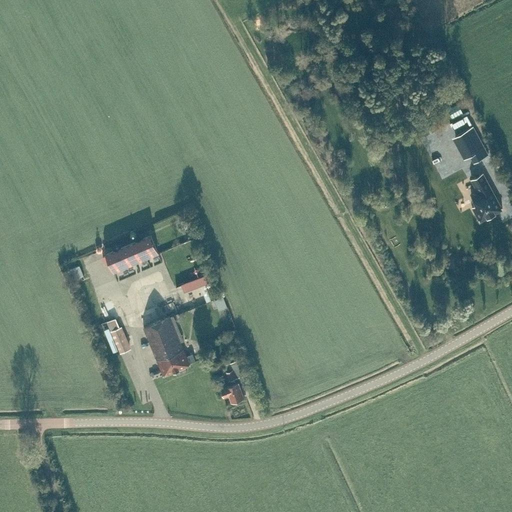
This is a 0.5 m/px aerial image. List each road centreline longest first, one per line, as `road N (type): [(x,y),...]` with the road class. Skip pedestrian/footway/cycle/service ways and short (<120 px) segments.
road 1 (tertiary): [(31,423),(268,424),(416,364),(511,311)]
road 2 (unknown): [(154,422),(124,312),(159,295)]
